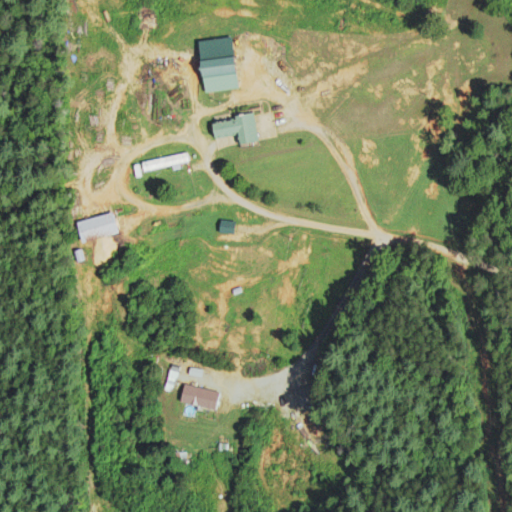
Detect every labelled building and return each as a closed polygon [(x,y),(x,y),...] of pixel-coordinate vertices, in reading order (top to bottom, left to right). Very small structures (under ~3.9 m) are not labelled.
[(198,61),(200,92),(235,90),(233,58),(198,61)] [(235,135),(237,146),(257,143),(252,115),(208,122),(211,139),(235,135)] [(138,172),(186,163),(184,154),(137,163),(138,172)] [(117,234),(112,213),(76,223),(81,243),(117,234)] [(163,392),(172,393),(175,373),(166,371),(163,392)] [(214,411),(217,393),(182,387),(179,405),(214,411)]
